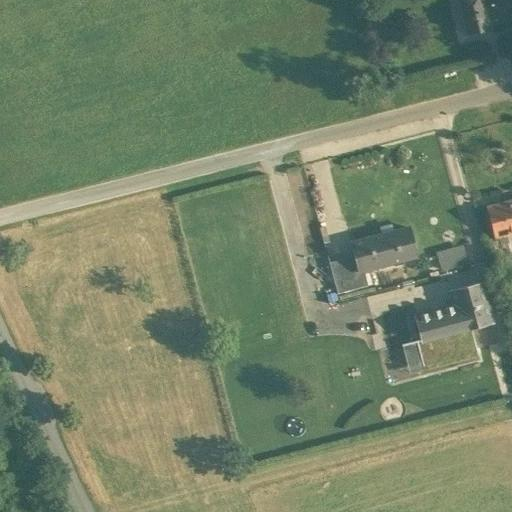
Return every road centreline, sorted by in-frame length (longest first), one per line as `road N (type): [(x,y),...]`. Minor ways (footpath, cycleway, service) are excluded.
road 1 (unclassified): [(0,218),(511,87)]
road 2 (unclassified): [(0,342),(78,511)]
